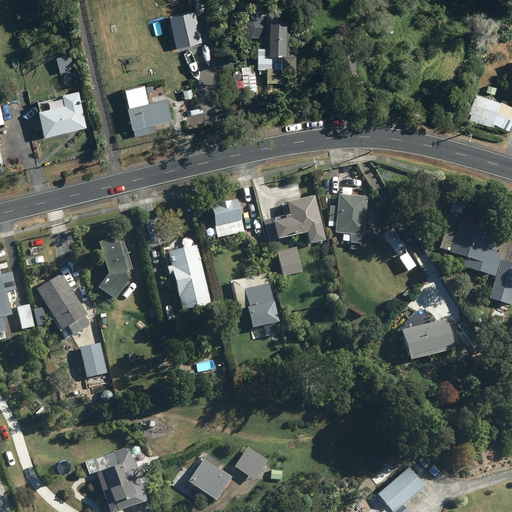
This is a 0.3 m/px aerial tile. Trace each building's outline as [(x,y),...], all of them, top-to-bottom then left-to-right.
[(200,0),(190,0),(191,9),(202,8),(200,0)] [(267,69),(267,82),(285,82),(285,69),(295,69),(295,54),(286,54),(286,18),(266,18),(266,10),(249,10),(239,19),(239,37),(266,37),(267,48),(258,48),(258,68),(267,69)] [(195,27),(185,29),(189,47),(199,45),(195,27)] [(201,51),(191,52),(193,69),(203,68),(201,51)] [(131,61),(122,53),(112,65),(121,72),(131,61)] [(67,54),(53,58),(57,72),(71,69),(67,54)] [(342,58),(345,71),(357,69),(354,56),(342,58)] [(232,60),(225,61),(226,69),(233,68),(232,60)] [(236,81),(237,93),(256,91),(254,72),(242,73),(243,80),(236,81)] [(472,95),(465,113),(469,115),(467,121),(491,130),(492,126),(509,132),(511,122),(511,109),(510,108),(491,102),(496,91),(486,87),(482,98),(472,95)] [(183,91),(185,99),(193,97),(191,88),(183,91)] [(38,110),(43,137),(87,127),(78,90),(62,94),(64,105),(38,110)] [(195,102),(182,106),(189,130),(208,124),(206,115),(199,117),(195,102)] [(127,108),(132,129),(155,124),(150,103),(127,108)] [(333,231),(363,234),(366,195),(338,192),(333,231)] [(306,230),(308,242),(324,238),(314,194),(286,200),(290,216),(272,220),(276,237),(306,230)] [(209,203),(213,224),(240,218),(236,197),(209,203)] [(465,255),(463,265),(488,272),(501,230),(459,218),(449,251),(465,255)] [(392,230),(383,237),(396,254),(405,248),(392,230)] [(95,285),(112,297),(127,277),(124,270),(127,269),(121,249),(124,248),(122,238),(118,239),(117,235),(97,240),(106,271),(95,285)] [(177,295),(181,309),(209,302),(195,243),(167,250),(170,264),(166,265),(168,274),(171,273),(176,295),(177,295)] [(276,250),(282,275),(301,270),(296,246),(276,250)] [(488,297),(509,303),(511,293),(511,261),(500,258),(488,297)] [(0,315),(9,313),(0,272),(0,315)] [(34,288),(59,328),(85,312),(60,272),(34,288)] [(245,305),(250,326),(276,320),(268,282),(244,287),(247,304),(245,305)] [(16,306),(20,328),(33,325),(29,304),(16,306)] [(288,309),(290,318),(297,317),(295,308),(288,309)] [(135,317),(144,326),(152,318),(142,310),(135,317)] [(473,320),(481,323),(483,316),(475,314),(473,320)] [(401,328),(408,358),(454,347),(446,317),(401,328)] [(78,346),(85,376),(105,372),(99,342),(78,346)] [(205,359),(181,370),(187,383),(211,372),(205,359)] [(392,380),(393,394),(402,393),(402,379),(392,380)] [(81,395),(65,400),(68,409),(84,404),(81,395)] [(43,407),(34,400),(28,407),(37,415),(43,407)] [(123,499),(125,506),(145,499),(137,478),(140,478),(134,459),(132,459),(129,449),(126,450),(125,447),(116,450),(116,453),(114,453),(115,457),(93,464),(106,505),(123,499)] [(265,461),(247,448),(231,469),(250,482),(265,461)] [(186,484),(212,502),(228,479),(202,461),(186,484)] [(377,493),(393,511),(424,485),(408,467),(377,493)] [(279,470),(268,470),(268,481),(279,481),(279,470)]
